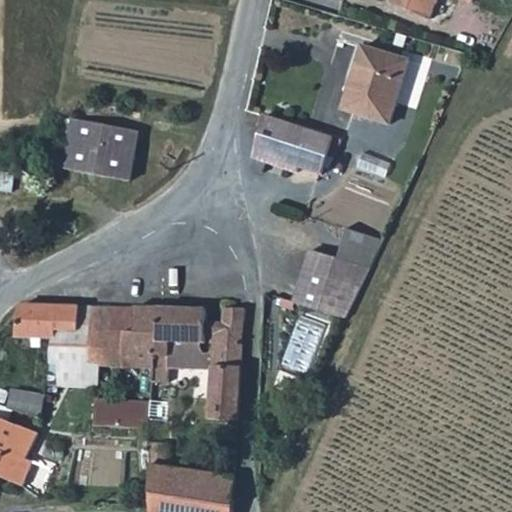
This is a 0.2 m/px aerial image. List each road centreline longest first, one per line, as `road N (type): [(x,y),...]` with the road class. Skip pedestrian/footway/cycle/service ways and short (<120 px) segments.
road 1 (unclassified): [(244,511),(251,243),(217,141)]
road 2 (unclassified): [(217,141),(186,192),(149,222),(0,306)]
road 3 (unclassified): [(250,0),(217,141)]
